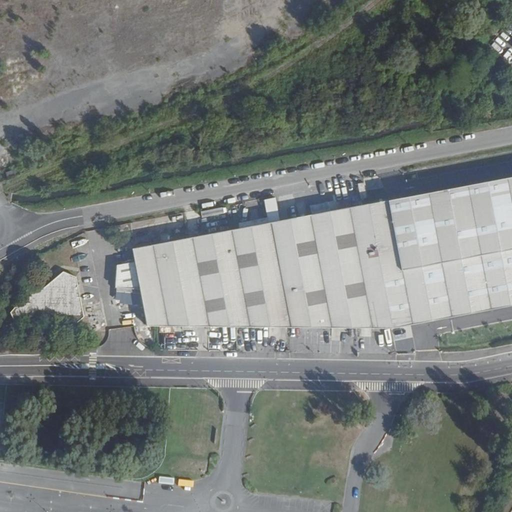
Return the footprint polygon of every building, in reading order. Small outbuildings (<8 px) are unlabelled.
[(511,177),(367,204),(390,329),(511,304),(511,177)] [(274,198),(264,200),(266,209),(276,207),(274,198)] [(144,326),(288,327),(390,329),(367,204),(268,223),(130,249),(132,262),(116,265),(115,288),(137,289),(144,326)] [(268,222),(278,221),(277,209),(267,210),(268,222)] [(37,294),(30,291),(11,312),(15,323),(76,324),(84,317),(76,278),(63,272),(37,294)] [(410,326),(391,329),(394,341),(412,337),(410,326)]
